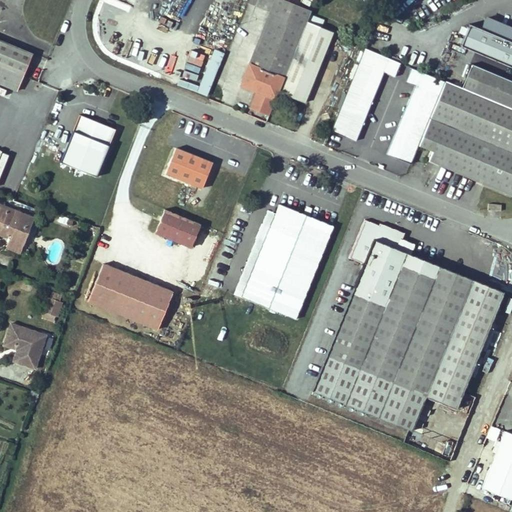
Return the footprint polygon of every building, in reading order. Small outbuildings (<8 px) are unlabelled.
[(256,90),(276,97),(279,91),(307,20),(311,8),(289,0),(274,0),(242,84),(256,90)] [(511,27),(483,16),(478,28),(467,23),(457,46),(511,68),(511,27)] [(307,20),(279,91),(305,101),(333,30),(307,20)] [(33,53),(7,42),(0,58),(0,66),(24,76),(33,53)] [(340,74),(349,47),(342,44),(333,72),(340,74)] [(394,74),(399,61),(364,47),(329,134),(354,144),(384,70),(394,74)] [(511,82),(471,66),(462,88),(511,108),(511,82)] [(418,149),(422,140),(446,81),(410,67),(405,79),(415,84),(385,157),(411,167),(418,149)] [(446,81),(422,140),(437,146),(433,155),(429,163),(511,197),(511,194),(511,108),(462,88),(446,81)] [(250,107),(269,114),(276,97),(256,90),(250,107)] [(79,115),(60,163),(97,177),(115,128),(79,115)] [(422,140),(418,149),(433,155),(437,146),(422,140)] [(212,163),(176,148),(165,173),(202,188),(212,163)] [(32,217),(0,204),(0,234),(6,237),(8,232),(12,233),(8,244),(20,248),(32,217)] [(295,320),(333,226),(278,204),(269,227),(261,224),(255,238),(263,242),(241,298),(295,320)] [(191,247),(201,223),(166,209),(156,232),(191,247)] [(503,291),(390,246),(396,232),(365,220),(354,246),(368,251),(312,391),(411,431),(425,396),(456,408),(503,291)] [(7,247),(19,252),(20,248),(8,244),(7,247)] [(87,301),(157,329),(172,292),(102,263),(87,301)] [(60,294),(52,291),(50,297),(58,300),(60,294)] [(50,297),(49,296),(42,317),(53,320),(60,301),(58,300),(50,297)] [(21,346),(15,361),(34,368),(46,335),(11,322),(4,340),(21,346)] [(12,360),(15,361),(21,346),(4,340),(3,344),(16,349),(12,360)] [(511,430),(509,429),(483,487),(511,498),(511,430)]
